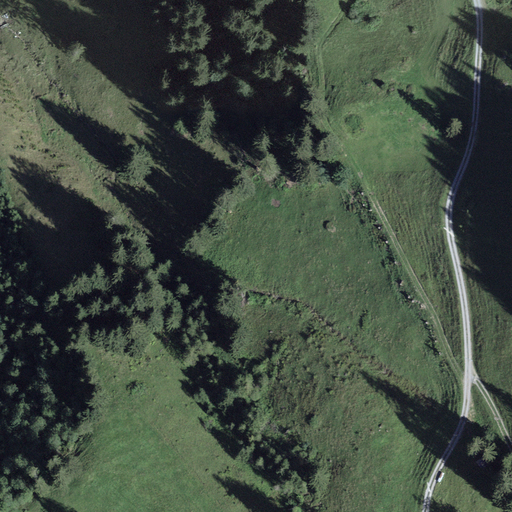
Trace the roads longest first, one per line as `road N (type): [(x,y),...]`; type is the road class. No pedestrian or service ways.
road 1 (unclassified): [(477,0),(476,136),(448,207),(465,297),(469,409),(427,511)]
road 2 (track): [(511,446),(485,391),(447,344),(321,106),(320,45),(347,15),(348,0)]
